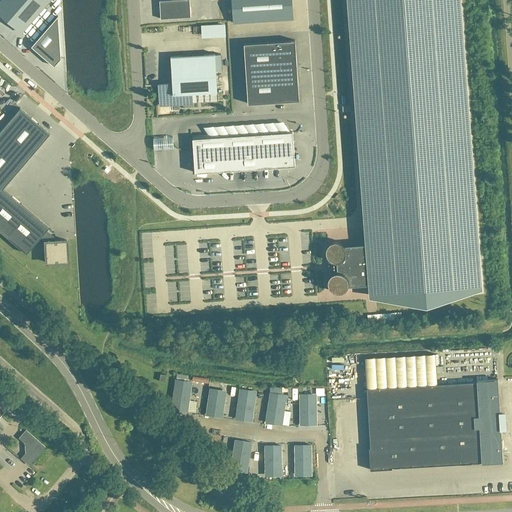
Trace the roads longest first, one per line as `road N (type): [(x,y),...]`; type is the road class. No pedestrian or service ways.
road 1 (unclassified): [(313,0),(323,159),(310,189),(203,203),(163,186),(129,156)]
road 2 (primary): [(0,306),(77,385),(131,479)]
road 3 (residential): [(321,511),(319,436),(186,422)]
road 4 (residential): [(37,511),(81,458),(83,438),(0,363)]
road 5 (unclassified): [(129,156),(0,45)]
road 6 (unclassified): [(129,156),(139,123),(132,0)]
